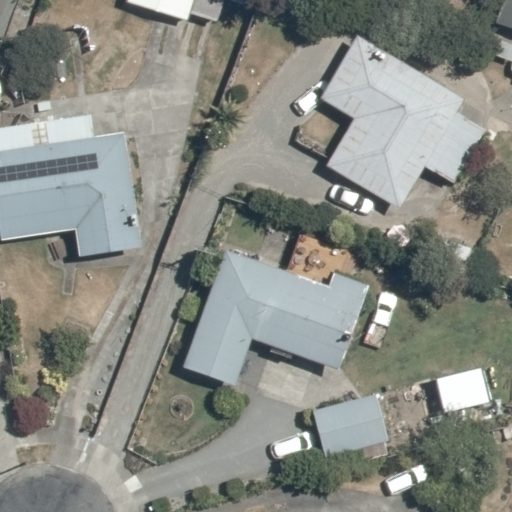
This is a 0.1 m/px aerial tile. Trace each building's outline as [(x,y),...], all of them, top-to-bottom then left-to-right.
[(223,0),(124,0),(217,24),(223,0)] [(511,0),(502,0),(496,20),(511,25),(511,0)] [(476,133),(481,123),(452,106),(458,95),(354,33),(318,93),(352,113),(324,161),(393,203),(419,159),(449,177),(476,133)] [(117,130),(85,134),(82,111),(0,121),(0,232),(71,223),(74,250),(132,242),(117,130)] [(468,246),(430,226),(411,261),(449,281),(468,246)] [(314,277),(217,245),(179,362),(229,379),(244,333),(333,362),(360,281),(317,267),(314,277)] [(383,435),(374,390),(306,403),(315,449),(383,435)]
